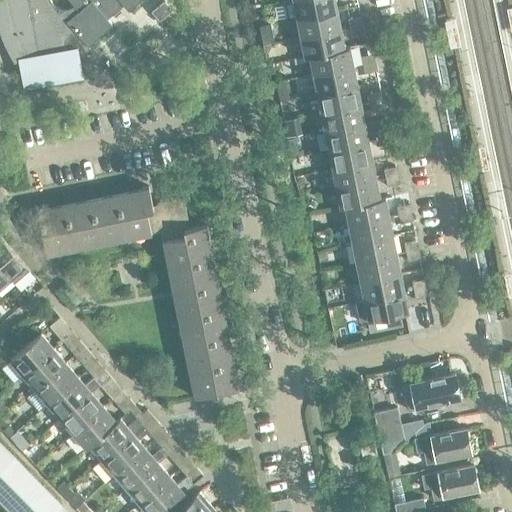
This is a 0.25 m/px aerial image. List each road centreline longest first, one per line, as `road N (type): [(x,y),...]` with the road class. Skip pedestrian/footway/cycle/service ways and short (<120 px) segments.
road 1 (residential): [(281,371),(205,4)]
road 2 (residential): [(406,0),(474,335)]
road 3 (residential): [(281,371),(474,335)]
road 4 (residential): [(474,335),(510,511)]
road 5 (residential): [(310,511),(281,371)]
